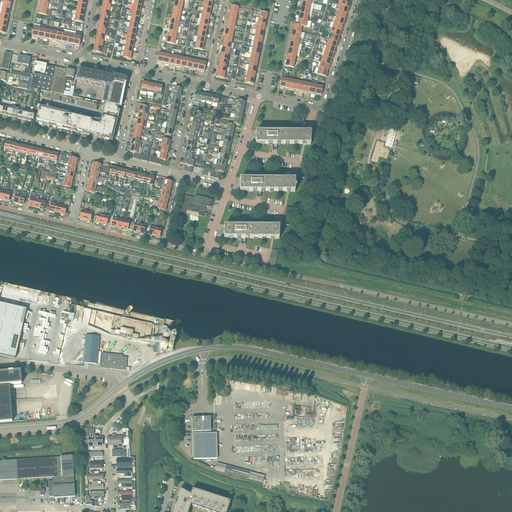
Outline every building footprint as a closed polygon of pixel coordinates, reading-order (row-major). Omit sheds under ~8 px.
[(343,0),(341,0),(340,5),(349,9),(351,5),(350,5),(351,2),(343,0)] [(340,5),(338,11),(347,14),(347,12),(348,12),(349,9),(340,5)] [(346,16),(347,14),(338,11),(336,17),(346,20),(347,16),(346,16)] [(336,17),(334,22),(343,25),(344,23),(344,24),(346,20),(336,17)] [(334,22),(332,28),(342,31),(343,28),(342,27),(343,25),(334,22)] [(34,24),(32,36),(32,37),(36,38),(36,37),(38,37),(40,28),(40,25),(34,24)] [(52,30),(50,40),(52,40),(51,41),(55,42),(57,32),(58,29),(52,28),(52,30)] [(97,28),(96,32),(97,32),(97,34),(105,35),(108,36),(109,30),(106,30),(97,28)] [(332,28),(330,34),(339,37),(340,35),(341,35),(342,31),(332,28)] [(338,39),(339,37),(330,34),(328,40),(338,43),(339,39),(338,39)] [(328,40),(326,45),(335,48),(336,46),(337,47),(338,43),(328,40)] [(326,45),(324,51),(334,54),(336,51),(335,50),(335,48),(326,45)] [(221,49),(220,53),(229,55),(232,56),(233,50),(230,49),(222,47),(222,49),(221,49)] [(324,51),(323,57),(331,60),(332,58),(333,58),(334,54),(324,51)] [(8,69),(11,54),(4,52),(1,68),(8,70),(8,69)] [(20,64),(19,67),(25,68),(28,69),(30,58),(18,55),(17,63),(20,64)] [(323,57),(321,62),(330,66),(332,62),(331,62),(331,60),(323,57)] [(200,61),(194,60),(192,70),(196,71),(196,70),(198,70),(200,61)] [(34,71),(34,74),(36,75),(37,72),(39,72),(40,68),(44,68),(45,64),(36,62),(35,66),(34,67),(35,67),(34,71)] [(321,62),(319,68),(328,71),(328,69),(329,69),(330,66),(321,62)] [(47,65),(45,64),(44,68),(40,68),(39,72),(37,72),(36,75),(34,74),(33,74),(32,79),(30,88),(31,88),(31,91),(34,91),(34,89),(50,92),(55,68),(46,66),(47,65)] [(29,78),(30,74),(31,69),(30,69),(28,69),(25,68),(25,71),(21,73),(20,76),(29,78)] [(64,91),(66,79),(61,78),(63,69),(55,68),(50,92),(63,95),(64,91)] [(104,103),(118,106),(120,107),(120,106),(121,107),(126,83),(126,84),(127,79),(123,77),(118,76),(78,68),(76,81),(105,87),(102,103),(104,103)] [(319,68),(317,74),(326,77),(327,77),(328,73),(327,73),(328,71),(319,68)] [(66,70),(63,69),(61,78),(66,79),(67,77),(74,78),(75,70),(66,69),(66,70)] [(0,72),(0,80),(7,82),(8,79),(10,78),(18,79),(19,76),(11,74),(9,74),(0,72)] [(397,79),(397,80),(398,80),(397,84),(402,85),(404,78),(410,80),(411,75),(401,72),(398,79),(397,79)] [(29,78),(20,76),(19,76),(18,79),(17,82),(19,82),(18,87),(17,88),(27,90),(27,88),(30,88),(32,79),(29,78)] [(140,91),(147,92),(149,83),(142,82),(140,91)] [(149,83),(147,92),(151,93),(151,90),(154,91),(156,84),(149,83)] [(156,84),(154,91),(154,93),(161,95),(163,86),(156,84)] [(323,86),(317,85),(315,95),(319,96),(319,95),(321,95),(323,86)] [(70,92),(64,91),(63,95),(72,97),(74,87),(71,86),(70,92)] [(234,106),(237,106),(243,108),(245,102),(235,100),(234,106)] [(372,100),(368,113),(372,115),(376,103),(374,103),(375,101),(372,100)] [(117,111),(118,106),(104,103),(99,125),(93,124),(94,120),(37,106),(37,110),(39,111),(36,123),(39,124),(38,126),(46,127),(46,125),(49,126),(48,128),(52,129),(53,127),(59,128),(59,131),(66,132),(66,130),(72,132),(72,134),(79,135),(80,133),(82,134),(82,136),(86,137),(86,135),(90,136),(90,134),(98,136),(97,138),(100,138),(100,140),(109,143),(109,141),(113,141),(115,131),(116,131),(117,125),(117,121),(118,121),(119,118),(118,118),(119,115),(120,115),(120,111),(117,111)] [(139,112),(145,113),(148,114),(149,114),(150,108),(147,107),(140,105),(139,112)] [(26,120),(31,122),(32,119),(33,119),(34,115),(35,111),(29,109),(26,120)] [(195,111),(194,117),(204,120),(205,114),(195,111)] [(145,113),(139,112),(137,119),(146,121),(147,117),(148,114),(145,113)] [(194,117),(192,123),(202,126),(203,123),(204,120),(194,117)] [(136,125),(142,127),(145,127),(146,121),(137,119),(136,125)] [(192,123),(191,129),(201,131),(202,126),(192,123)] [(136,125),(134,132),(144,134),(145,133),(145,132),(145,131),(145,130),(142,130),(142,127),(136,125)] [(191,129),(190,135),(200,137),(201,131),(191,129)] [(397,131),(391,129),(386,146),(392,148),(397,131)] [(223,130),(222,135),(232,138),(233,132),(226,130),(223,130)] [(134,132),(133,139),(139,140),(140,136),(143,137),(144,134),(134,132)] [(311,133),(302,133),(256,132),(255,144),(311,145),(311,133)] [(190,135),(188,141),(195,142),(198,143),(200,137),(190,135)] [(222,135),(220,141),(221,141),(230,143),(232,138),(222,135)] [(133,139),(131,145),(138,147),(140,147),(141,144),(141,143),(141,140),(139,140),(133,139)] [(159,145),(162,146),(169,147),(170,140),(164,139),(163,142),(160,142),(159,145)] [(9,150),(10,143),(8,142),(8,141),(6,141),(2,155),(5,155),(6,153),(8,153),(9,150)] [(131,145),(130,152),(134,153),(136,154),(136,153),(137,154),(139,154),(139,150),(140,147),(138,147),(131,145)] [(157,148),(157,151),(161,152),(167,154),(169,147),(162,146),(161,149),(157,148)] [(186,153),(193,154),(196,155),(197,149),(194,148),(187,147),(186,153)] [(44,150),(41,164),(43,165),(44,162),(46,162),(47,159),(49,152),(46,152),(46,151),(44,150)] [(50,169),(49,170),(51,170),(52,170),(53,167),(54,161),(56,162),(58,154),(56,154),(55,153),(53,152),(50,166),(49,169),(50,169)] [(161,152),(159,159),(162,160),(166,161),(167,154),(161,152)] [(196,155),(193,154),(186,153),(184,158),(191,160),(195,161),(196,155)] [(59,155),(58,160),(77,164),(77,162),(77,161),(77,159),(70,157),(69,160),(65,159),(66,156),(59,155)] [(195,161),(191,160),(184,158),(183,164),(185,165),(188,166),(191,166),(194,167),(195,161)] [(76,166),(77,164),(58,160),(57,162),(66,164),(65,166),(75,169),(75,167),(76,166)] [(108,172),(109,169),(100,167),(101,165),(93,163),(93,165),(92,166),(91,168),(108,172)] [(225,167),(218,165),(216,165),(214,171),(217,171),(220,172),(224,173),(225,167)] [(112,175),(114,176),(116,168),(114,168),(113,167),(111,166),(108,180),(110,181),(112,175)] [(107,176),(108,172),(91,168),(91,170),(92,171),(91,173),(98,174),(99,172),(106,174),(105,176),(107,176)] [(121,178),(124,178),(125,171),(123,170),(123,169),(121,169),(117,183),(120,183),(121,178)] [(90,175),(89,177),(103,181),(106,181),(107,179),(98,177),(98,174),(91,173),(91,175),(90,175)] [(146,190),(146,193),(148,193),(149,190),(149,187),(152,188),(153,185),(154,178),(152,177),(152,176),(150,176),(146,190)] [(155,180),(154,183),(157,184),(171,187),(172,185),(171,184),(172,182),(158,179),(158,181),(158,182),(157,182),(157,181),(155,180)] [(295,180),(286,180),(240,179),(240,191),(295,192),(295,188),(296,188),(296,186),(295,186),(295,180)] [(13,194),(14,190),(15,188),(16,182),(13,181),(11,187),(12,187),(10,194),(8,193),(10,184),(8,184),(7,184),(5,193),(5,192),(3,200),(4,200),(5,201),(7,201),(9,201),(11,194),(13,194)] [(96,184),(89,182),(88,184),(87,185),(87,187),(105,191),(106,189),(96,186),(96,184)] [(20,196),(22,190),(15,188),(14,190),(13,194),(12,198),(15,198),(14,202),(15,203),(16,204),(19,204),(20,196)] [(22,190),(20,196),(19,204),(23,205),(25,200),(27,201),(30,191),(29,191),(30,189),(27,188),(26,189),(26,191),(22,190)] [(35,200),(37,194),(38,191),(35,190),(34,194),(34,193),(33,199),(30,199),(28,206),(30,206),(30,207),(32,208),(33,207),(34,208),(36,200),(35,200)] [(152,193),(151,195),(160,197),(160,200),(167,201),(168,199),(169,199),(169,197),(155,193),(152,193)] [(41,201),(39,209),(40,209),(40,210),(42,210),(43,210),(44,210),(46,203),(47,203),(49,195),(45,194),(44,196),(42,195),(41,201)] [(206,206),(211,208),(212,200),(195,196),(194,198),(184,195),(183,198),(184,199),(181,212),(200,217),(200,216),(203,217),(206,206)] [(55,213),(57,205),(56,205),(58,199),(55,198),(54,200),(51,199),(50,203),(51,204),(49,211),(50,211),(51,212),(53,213),(53,212),(55,213)] [(62,206),(60,214),(61,214),(61,215),(63,215),(64,215),(65,215),(67,208),(67,206),(69,206),(70,202),(66,201),(65,201),(64,207),(62,206)] [(85,220),(89,204),(86,203),(84,211),(81,211),(79,219),(81,219),(83,220),(83,219),(85,220)] [(166,208),(167,206),(153,203),(151,211),(160,213),(164,214),(164,211),(165,211),(165,209),(166,208)] [(89,204),(85,220),(87,220),(87,221),(89,221),(91,221),(92,213),(95,214),(96,208),(96,207),(91,206),(92,205),(89,204)] [(95,214),(93,221),(96,221),(96,222),(97,223),(99,224),(99,223),(101,224),(105,208),(102,207),(101,209),(96,208),(95,214)] [(114,214),(111,226),(113,227),(115,228),(115,227),(116,227),(118,219),(119,219),(120,215),(117,214),(118,211),(115,210),(116,207),(113,207),(112,212),(112,213),(114,214)] [(118,219),(116,227),(118,228),(121,229),(121,228),(123,229),(126,213),(123,212),(122,220),(119,219),(118,219)] [(128,230),(128,229),(131,230),(132,223),(127,222),(129,214),(126,213),(123,229),(124,229),(124,230),(126,230),(128,230)] [(132,223),(131,230),(133,230),(133,231),(134,231),(134,232),(136,233),(136,232),(138,233),(142,217),(143,214),(140,213),(137,224),(132,223)] [(362,225),(366,223),(364,220),(361,221),(357,214),(356,215),(361,227),(363,226),(362,225)] [(158,220),(155,220),(154,223),(150,223),(149,227),(150,227),(148,235),(150,235),(149,236),(152,236),(154,236),(158,220)] [(279,227),(271,227),(224,226),(224,239),(279,239),(279,227)] [(0,304),(0,354),(15,358),(26,310),(0,304)] [(69,312),(68,320),(81,322),(83,315),(90,316),(92,309),(75,306),(74,312),(69,312)] [(52,329),(54,320),(46,318),(44,327),(52,329)] [(170,342),(172,334),(173,330),(164,328),(161,340),(170,342)] [(86,335),(83,363),(97,365),(99,336),(86,335)] [(102,353),(101,365),(100,368),(107,369),(109,370),(109,369),(126,371),(127,357),(123,357),(123,355),(102,353)] [(0,422),(12,422),(10,401),(9,385),(21,385),(20,371),(0,372),(0,422)] [(210,417),(192,417),(192,431),(192,434),(193,459),(217,459),(216,433),(209,433),(209,431),(211,431),(210,417)] [(114,423),(111,427),(113,429),(112,430),(114,432),(115,431),(117,432),(118,434),(119,432),(122,429),(120,428),(121,427),(122,426),(121,425),(119,423),(117,425),(114,423)] [(107,436),(107,446),(123,445),(122,436),(115,436),(115,434),(112,434),(112,436),(107,436)] [(88,437),(88,446),(102,446),(102,437),(96,437),(96,436),(92,436),(93,437),(88,437)] [(0,480),(54,477),(54,479),(52,479),(52,481),(48,482),(49,497),(53,497),(53,498),(75,497),(74,476),(75,476),(73,456),(61,456),(61,457),(0,460),(0,480)] [(116,459),(116,468),(132,468),(132,463),(131,458),(129,458),(116,459)] [(262,483),(264,476),(216,463),(215,470),(262,483)] [(125,477),(130,477),(130,474),(132,474),(132,469),(116,469),(116,474),(117,474),(125,474),(125,477)] [(88,480),(103,480),(104,480),(103,474),(95,474),(94,471),(90,471),(90,474),(86,474),(86,480),(88,480)] [(132,480),(117,480),(117,484),(121,484),(121,488),(131,488),(131,484),(132,484),(132,480)] [(92,484),(88,484),(89,490),(104,490),(104,489),(104,485),(103,484),(101,484),(101,481),(98,481),(91,481),(92,484)] [(188,511),(189,511),(191,505),(212,511),(226,511),(230,501),(192,489),(190,495),(182,490),(181,490),(180,490),(179,490),(179,491),(176,500),(177,501),(176,504),(175,503),(171,511),(188,511)] [(103,491),(90,491),(90,499),(104,499),(103,491)] [(131,495),(132,495),(132,491),(117,491),(117,496),(121,496),(121,501),(131,501),(131,495)]
